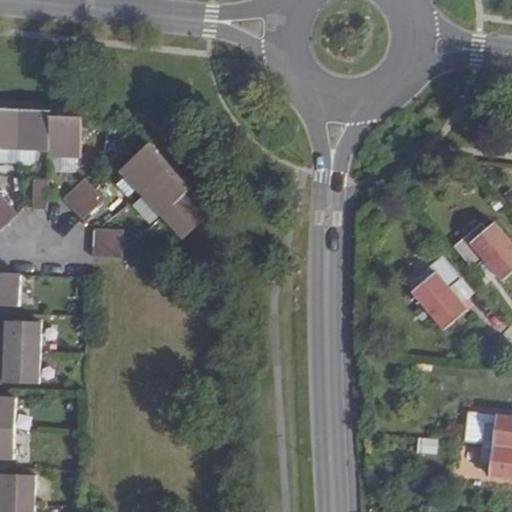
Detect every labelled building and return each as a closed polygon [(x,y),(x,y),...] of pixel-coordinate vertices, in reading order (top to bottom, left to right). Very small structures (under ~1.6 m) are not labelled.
[(0,149),(20,150),(21,110),(0,109),(0,149)] [(21,110),(20,150),(50,152),(51,116),(51,111),(21,110)] [(51,116),(50,152),(50,157),(81,158),(82,117),(51,116)] [(140,194),(171,167),(151,144),(120,171),(140,194)] [(161,217),(188,192),(191,188),(171,167),(140,194),(161,217)] [(47,210),(48,181),(34,180),(33,210),(47,210)] [(61,199),(71,210),(92,190),(83,180),(61,199)] [(92,190),(71,210),(81,220),(103,200),(92,190)] [(182,239),(209,215),(188,192),(161,217),(182,239)] [(0,196),(0,217),(7,225),(17,216),(0,196)] [(483,229),(457,252),(473,271),(484,263),(504,287),(511,280),(511,245),(498,229),(490,237),(483,229)] [(94,230),(93,242),(123,243),(123,230),(94,230)] [(123,243),(93,242),(92,258),(97,258),(122,259),(123,243)] [(415,298),(444,334),(470,313),(467,307),(477,299),(444,261),(416,286),(423,292),(415,298)] [(22,275),(0,274),(0,305),(20,307),(22,275)] [(7,352),(41,353),(43,323),(8,322),(7,352)] [(40,383),(41,353),(7,352),(6,383),(40,383)] [(0,428),(16,429),(18,398),(0,397),(0,428)] [(496,427),(497,415),(469,412),(466,444),(483,446),(485,426),(496,427)] [(511,449),(511,416),(497,415),(496,427),(485,426),(483,446),(511,449)] [(0,459),(15,460),(16,429),(0,428),(0,459)] [(511,483),(511,449),(483,446),(481,468),(492,469),(490,481),(511,483)] [(3,475),(2,505),(36,506),(37,476),(3,475)]
